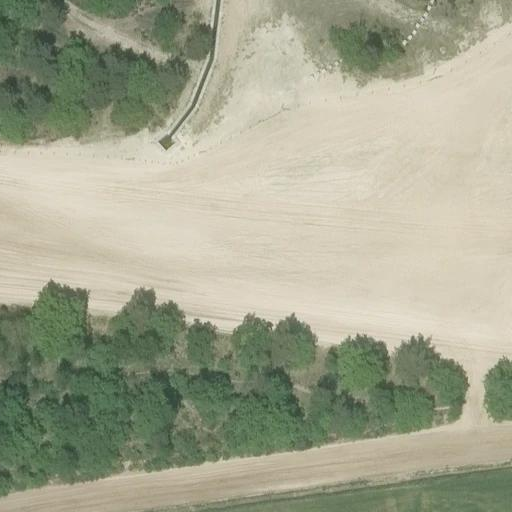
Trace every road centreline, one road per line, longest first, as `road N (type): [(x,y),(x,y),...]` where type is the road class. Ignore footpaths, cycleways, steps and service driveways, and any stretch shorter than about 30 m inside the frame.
road 1 (track): [(0,511),(460,441),(511,442)]
road 2 (track): [(460,441),(511,296)]
